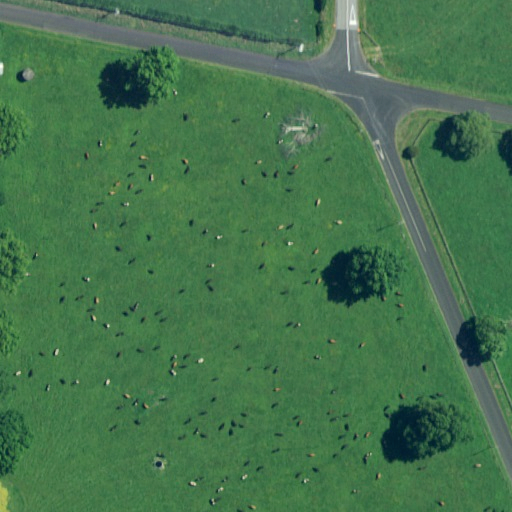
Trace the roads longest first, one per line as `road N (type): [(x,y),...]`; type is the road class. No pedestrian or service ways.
road 1 (unclassified): [(511,458),(357,84)]
road 2 (unclassified): [(0,13),(357,84)]
road 3 (unclassified): [(357,84),(511,115)]
